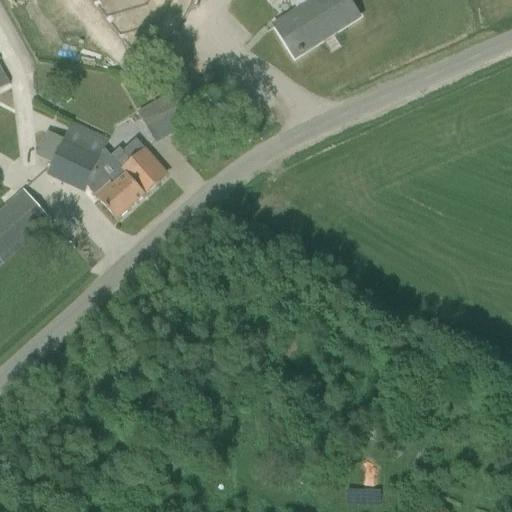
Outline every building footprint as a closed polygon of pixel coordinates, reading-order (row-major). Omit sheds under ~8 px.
[(92,0),(119,35),(131,51),(196,3),(193,0),(92,0)] [(293,60),(359,18),(346,0),(317,0),(318,0),(317,0),(288,0),(297,13),(273,29),(293,60)] [(0,91),(11,85),(0,66),(0,91)] [(155,145),(198,120),(181,89),(164,99),(137,115),(155,145)] [(144,197),(110,159),(103,152),(108,142),(71,125),(46,179),(83,194),(85,188),(115,222),(144,197)] [(144,197),(167,176),(144,151),(136,142),(122,153),(119,150),(110,159),(144,197)] [(15,199),(0,211),(0,265),(50,222),(23,192),(20,194),(17,190),(11,195),(15,199)]
